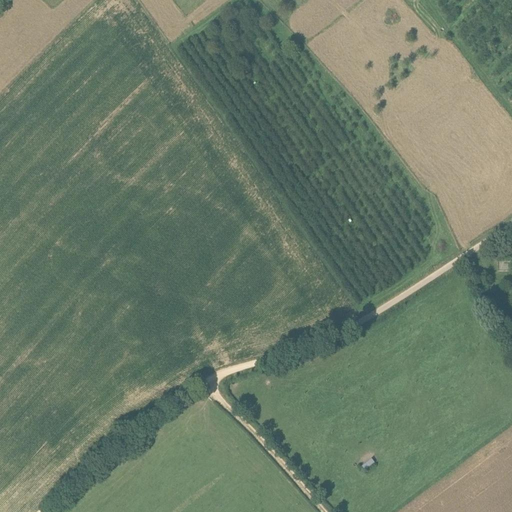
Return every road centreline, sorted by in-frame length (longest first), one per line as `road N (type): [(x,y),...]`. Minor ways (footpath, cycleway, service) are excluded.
road 1 (unclassified): [(40,511),(189,389),(335,335),(511,224)]
road 2 (track): [(206,380),(322,511)]
